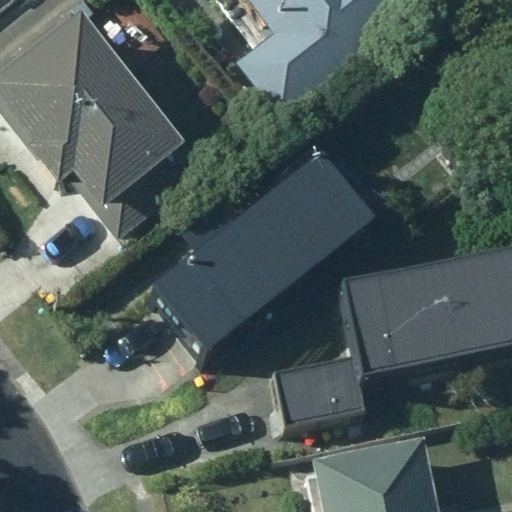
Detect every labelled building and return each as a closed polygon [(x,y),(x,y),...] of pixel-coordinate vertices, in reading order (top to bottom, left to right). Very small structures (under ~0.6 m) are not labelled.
[(275,128),(422,8),(416,0),(234,0),(273,47),(234,77),(275,128)] [(67,31),(0,84),(0,126),(102,253),(190,184),(67,31)] [(141,306),(216,394),(381,254),(307,166),(141,306)] [(511,268),(329,304),(342,373),(265,388),(277,447),(363,430),(360,416),(511,386),(511,268)] [(426,511),(415,456),(304,478),(310,511),(426,511)]
